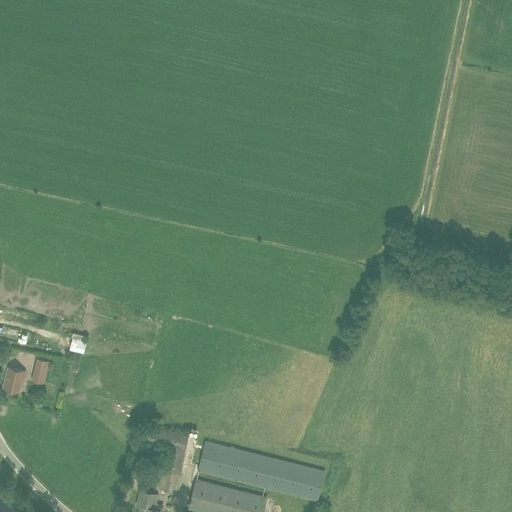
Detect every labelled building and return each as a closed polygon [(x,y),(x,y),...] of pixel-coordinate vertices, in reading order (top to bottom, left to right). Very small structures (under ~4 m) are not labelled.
[(44,383),(49,362),(38,359),(33,381),(44,383)] [(24,380),(26,372),(9,367),(4,389),(19,392),(22,379),(24,380)] [(166,471),(162,488),(175,491),(178,473),(180,474),(188,435),(144,426),(141,443),(168,448),(164,469),(164,471),(166,471)] [(320,501),(327,469),(238,450),(238,449),(209,443),(206,454),(212,456),(211,462),(205,461),(203,471),(211,473),(213,464),(218,465),(216,475),(309,496),(308,498),(320,501)] [(164,471),(164,469),(160,468),(156,487),(162,488),(166,471),(164,471)] [(262,511),(265,492),(234,487),(232,502),(224,501),(222,510),(234,511),(262,511)] [(138,511),(159,511),(160,505),(155,505),(157,494),(140,490),(137,506),(140,507),(138,511)]
